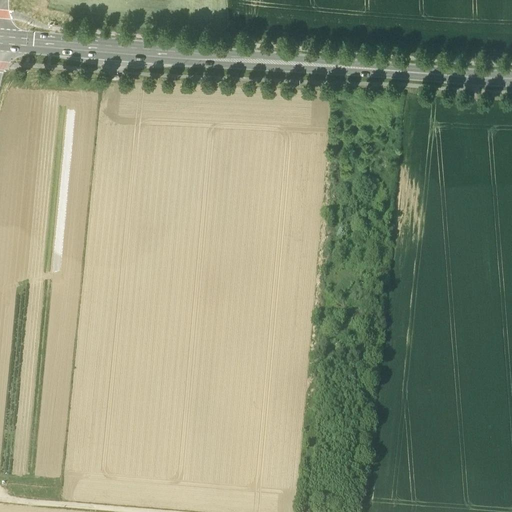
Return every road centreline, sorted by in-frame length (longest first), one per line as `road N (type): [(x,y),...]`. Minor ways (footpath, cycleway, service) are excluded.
road 1 (track): [(511,54),(48,16),(0,0)]
road 2 (secondary): [(0,40),(511,78)]
road 3 (track): [(155,511),(0,499)]
